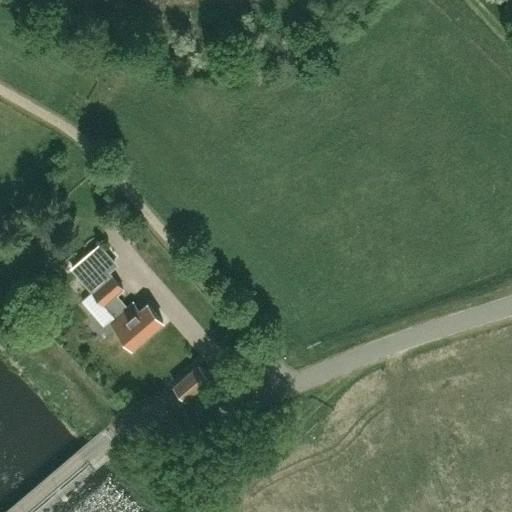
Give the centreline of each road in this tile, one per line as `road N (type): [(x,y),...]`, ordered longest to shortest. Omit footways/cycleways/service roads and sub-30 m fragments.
road 1 (unclassified): [(19,511),(122,427),(273,393),(511,307)]
road 2 (track): [(347,363),(224,511)]
